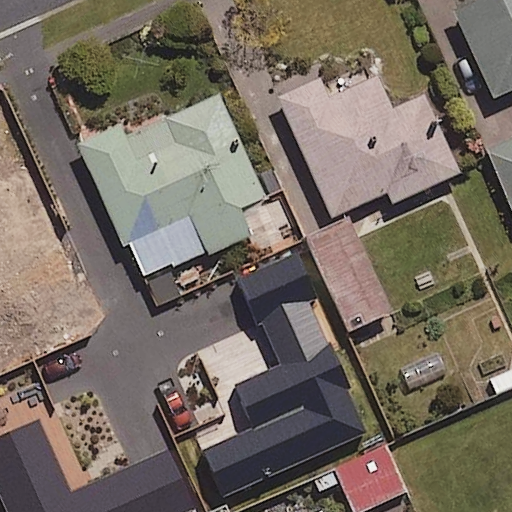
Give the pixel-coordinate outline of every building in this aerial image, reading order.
[(511,84),(511,0),(469,0),(454,7),(493,93),(511,84)] [(390,106),(376,73),(327,95),(319,75),(278,93),(330,213),(388,188),(392,198),(458,169),(425,91),(390,106)] [(148,372),(197,348),(163,267),(247,232),(236,204),(261,194),(218,92),(127,130),(123,119),(79,138),(122,242),(98,252),(148,372)] [(511,201),(511,115),(494,124),(501,140),(487,147),(511,201)] [(86,276),(34,158),(0,173),(0,275),(34,260),(49,292),(86,276)] [(197,348),(148,372),(171,428),(189,420),(175,384),(207,371),(197,348)] [(511,384),(511,366),(491,376),(498,391),(511,384)] [(335,465),(373,443),(363,418),(276,455),(289,484),(335,465)] [(373,443),(335,465),(355,510),(404,488),(383,439),(373,443)]
